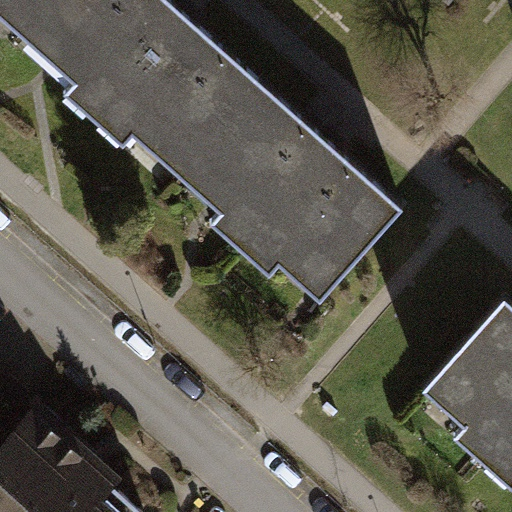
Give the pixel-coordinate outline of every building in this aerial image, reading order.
[(94,0),(0,0),(0,30),(38,64),(94,0)] [(272,94),(165,0),(94,0),(38,64),(185,193),(272,94)] [(405,211),(272,94),(185,193),(318,310),(405,211)] [(511,311),(498,300),(411,398),(511,487),(511,311)] [(0,498),(36,460),(0,426),(0,498)] [(159,511),(65,427),(36,460),(0,498),(0,511),(159,511)]
